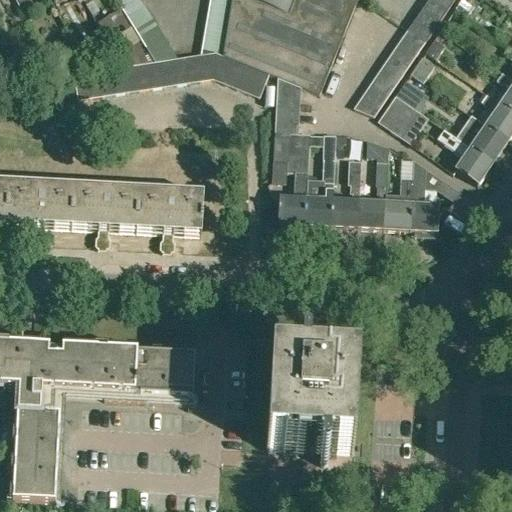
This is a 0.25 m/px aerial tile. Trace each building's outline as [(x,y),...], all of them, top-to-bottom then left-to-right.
[(28,0),(13,0),(19,10),(31,4),(28,0)] [(138,0),(117,0),(124,10),(138,0)] [(131,21),(147,11),(140,0),(138,0),(124,10),(131,21)] [(228,13),(230,1),(221,0),(212,0),(211,10),(228,13)] [(278,82),(302,91),(320,99),(358,3),(350,0),(232,0),(223,60),(233,64),(244,68),(255,73),(269,78),(278,82)] [(448,0),(431,0),(429,3),(447,14),(454,3),(448,0)] [(473,10),(462,2),(455,13),(466,21),(473,10)] [(440,24),(447,14),(429,3),(422,13),(440,24)] [(228,13),(211,10),(209,22),(226,24),(228,13)] [(154,22),(147,11),(131,21),(138,32),(154,22)] [(111,47),(133,34),(120,12),(98,25),(111,47)] [(422,13),(415,24),(433,35),(440,24),(422,13)] [(138,32),(145,43),(161,33),(154,22),(138,32)] [(208,33),(225,36),(226,24),(209,22),(208,33)] [(426,45),(433,35),(415,24),(409,34),(426,45)] [(168,44),(161,33),(145,43),(152,54),(168,44)] [(225,36),(208,33),(206,45),(223,47),(225,36)] [(133,34),(111,47),(124,68),(151,64),(133,34)] [(409,34),(403,42),(420,53),(426,45),(409,34)] [(414,61),(420,53),(403,42),(397,50),(414,61)] [(435,64),(444,51),(434,43),(425,56),(435,64)] [(179,61),(168,44),(152,54),(158,64),(179,61)] [(206,45),(204,58),(216,56),(221,59),(223,47),(206,45)] [(409,70),(414,61),(397,50),(391,59),(409,70)] [(511,52),(508,50),(503,57),(511,63),(511,62),(511,52)] [(0,55),(0,81),(9,78),(0,55)] [(213,82),(215,57),(197,60),(201,84),(213,82)] [(224,86),(233,64),(223,60),(215,57),(213,82),(224,86)] [(386,67),(403,78),(409,70),(391,59),(386,67)] [(188,86),(201,84),(197,60),(185,62),(188,86)] [(188,86),(185,62),(172,63),(176,88),(188,86)] [(433,70),(422,62),(410,78),(422,86),(433,70)] [(164,90),(176,88),(172,63),(160,65),(164,90)] [(235,91),(244,68),(233,64),(224,86),(235,91)] [(160,65),(148,67),(151,92),(164,90),(160,65)] [(139,94),(151,92),(148,67),(135,69),(139,94)] [(398,86),(403,78),(386,67),(380,75),(398,86)] [(255,73),(244,68),(235,91),(246,96),(255,73)] [(139,94),(135,69),(123,71),(127,96),(139,94)] [(511,83),(502,76),(492,69),(488,75),(498,82),(497,84),(504,89),(505,87),(511,92),(501,108),(487,98),(511,115),(511,83)] [(114,98),(127,96),(123,71),(110,73),(114,98)] [(102,99),(114,98),(110,73),(98,75),(102,99)] [(255,73),(246,96),(260,101),(269,78),(255,73)] [(90,101),(102,99),(98,75),(86,77),(90,101)] [(392,94),(398,86),(380,75),(374,84),(392,94)] [(90,101),(86,77),(73,79),(77,103),(90,101)] [(278,82),(277,101),(301,102),(302,91),(278,82)] [(374,84),(369,92),(386,103),(392,94),(374,84)] [(396,100),(407,107),(417,92),(407,85),(396,100)] [(381,111),(386,103),(369,92),(363,100),(381,111)] [(508,145),(511,138),(511,115),(487,98),(481,106),(489,111),(490,109),(497,114),(485,129),(472,120),(508,145)] [(375,120),(381,111),(363,100),(355,112),(375,120)] [(396,100),(391,109),(378,127),(389,134),(407,107),(396,100)] [(277,101),(276,114),(301,114),(301,102),(277,101)] [(399,141),(406,132),(417,115),(407,107),(389,134),(399,141)] [(276,114),(276,126),(300,127),(301,114),(276,114)] [(399,141),(411,148),(428,122),(417,115),(406,132),(399,141)] [(472,120),(456,142),(493,167),(508,145),(472,120)] [(275,137),(290,138),(299,138),(300,127),(276,126),(275,137)] [(478,189),(493,167),(456,142),(445,134),(438,144),(464,162),(456,174),(478,189)] [(310,139),(299,138),(290,138),(275,137),(272,188),(286,189),(286,177),(296,178),(308,178),(309,168),(310,150),(310,139)] [(324,140),(310,139),(310,150),(323,150),(324,140)] [(346,147),(346,141),(335,140),(334,151),(338,151),(346,147)] [(378,206),(359,205),(358,232),(384,233),(386,197),(388,167),(387,167),(388,152),(367,145),(366,162),(376,162),(375,189),(377,190),(376,198),(379,198),(378,206)] [(326,203),(307,202),(305,229),(331,231),(333,204),(335,164),(324,163),(323,187),(324,187),(324,195),(326,195),(326,203)] [(333,204),(331,231),(358,232),(359,205),(362,165),(350,164),(349,189),(351,189),(351,197),(353,197),(353,205),(333,204)] [(411,234),(423,235),(423,240),(436,240),(437,235),(438,236),(439,209),(425,208),(427,174),(414,165),(413,184),(411,234)] [(302,229),(305,229),(307,202),(308,178),(296,178),(294,202),(279,201),(278,228),(279,228),(279,233),(293,234),(293,229),(302,229)] [(384,233),(411,234),(413,184),(401,183),(401,198),(386,197),(384,233)] [(470,229),(482,212),(442,184),(436,193),(451,204),(445,212),(470,229)] [(44,231),(69,232),(71,192),(6,188),(4,229),(33,230),(33,237),(31,238),(30,246),(32,248),(43,249),(45,247),(45,239),(44,237),(44,231)] [(137,195),(71,192),(69,232),(98,234),(98,240),(96,242),(95,250),(97,252),(108,252),(110,250),(110,243),(109,241),(109,234),(135,236),(137,195)] [(161,255),(173,256),(175,254),(175,246),(173,244),(173,238),(201,239),(203,199),(137,195),(135,236),(163,237),(162,243),(160,245),(160,253),(161,255)] [(12,505),(55,508),(59,419),(40,418),(40,406),(47,407),(48,395),(104,398),(104,404),(192,409),(194,360),(0,350),(0,392),(18,394),(12,505)] [(271,366),(267,453),(354,458),(358,371),(271,366)]
